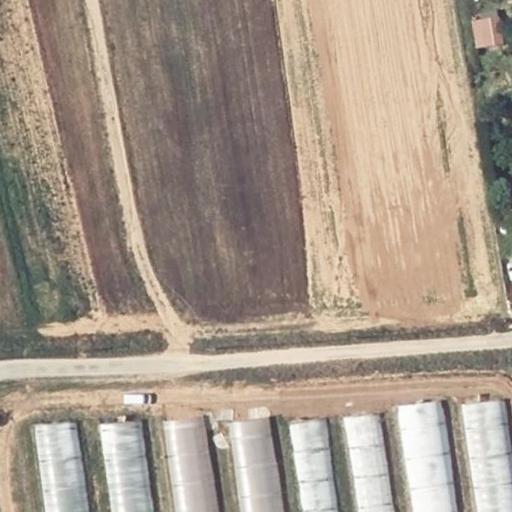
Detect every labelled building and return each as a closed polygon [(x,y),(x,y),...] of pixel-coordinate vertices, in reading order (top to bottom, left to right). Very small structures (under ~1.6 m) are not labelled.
[(475,47),(503,44),(500,14),(472,17),(475,47)] [(511,511),(511,456),(505,412),(468,418),(482,511),(511,511)] [(393,511),(378,413),(341,418),(355,511),(393,511)] [(450,511),(435,413),(398,418),(412,511),(450,511)] [(218,511),(204,414),(161,421),(174,511),(218,511)] [(340,511),(325,415),(288,421),(301,511),(340,511)] [(283,511),(269,417),(227,424),(239,511),(283,511)] [(89,511),(76,419),(33,426),(45,511),(89,511)] [(151,511),(138,420),(96,427),(108,511),(151,511)]
